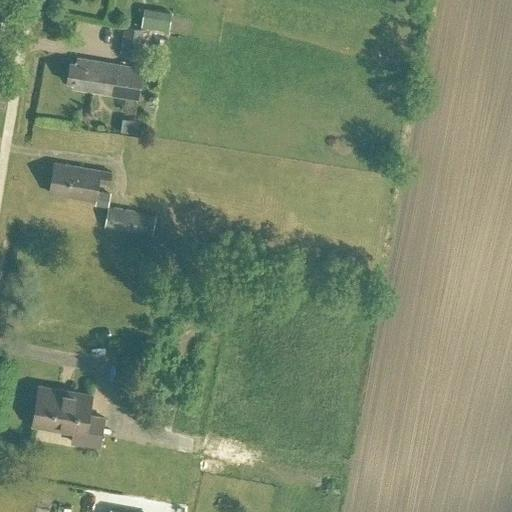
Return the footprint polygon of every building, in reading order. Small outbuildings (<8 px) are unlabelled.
[(144,7),(140,26),(168,31),(172,11),(144,7)] [(143,29),(125,26),(121,54),(139,57),(143,29)] [(77,57),(76,63),(70,62),(67,82),(73,83),(72,88),(137,99),(142,68),(77,57)] [(95,205),(105,206),(107,192),(97,191),(99,181),(109,183),(111,172),(54,162),(54,168),(53,168),(50,187),(49,192),(96,200),(95,205)] [(156,214),(108,206),(105,226),(153,234),(156,214)] [(92,394),(39,385),(32,424),(73,431),(72,441),(100,446),(104,417),(88,415),(92,394)] [(183,478),(187,454),(149,447),(145,471),(183,478)]
